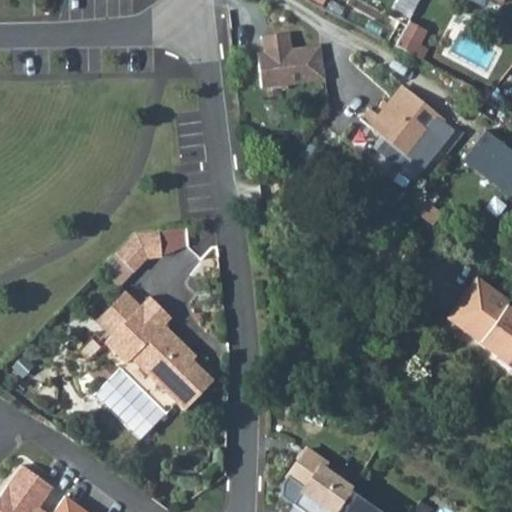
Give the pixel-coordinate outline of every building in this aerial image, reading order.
[(410,19),(397,43),(413,52),(419,42),(427,29),(410,19)] [(256,53),(259,88),(324,81),(321,44),(293,47),(290,32),(260,35),(261,52),(256,53)] [(419,42),(413,52),(423,57),(428,48),(419,42)] [(464,80),(455,91),(478,109),(490,94),(464,80)] [(418,180),(458,128),(405,86),(392,103),(386,99),(379,108),(374,104),(363,118),(385,135),(376,147),(418,180)] [(511,151),(483,130),(460,159),(511,198),(511,151)] [(425,199),(416,210),(434,225),(444,212),(425,199)] [(133,231),(113,252),(133,272),(147,258),(162,256),(159,228),(133,231)] [(483,301),(463,329),(497,354),(494,357),(511,369),(511,306),(509,304),(511,299),(511,298),(478,274),(466,289),(483,301)] [(466,289),(446,317),(463,329),(483,301),(466,289)] [(171,316),(150,295),(140,306),(124,291),(94,322),(109,336),(104,342),(125,363),(132,356),(163,386),(161,388),(183,409),(214,379),(193,358),(196,355),(164,323),(171,316)] [(334,511),(351,490),(352,488),(323,468),(327,462),(307,448),(287,476),(304,488),(292,504),(304,511),(334,511)] [(0,511),(47,511),(39,506),(54,486),(23,463),(0,494),(0,511)] [(382,511),(351,490),(334,511),(382,511)] [(80,511),(89,511),(66,495),(63,499),(80,511)] [(80,511),(63,499),(53,511),(80,511)]
